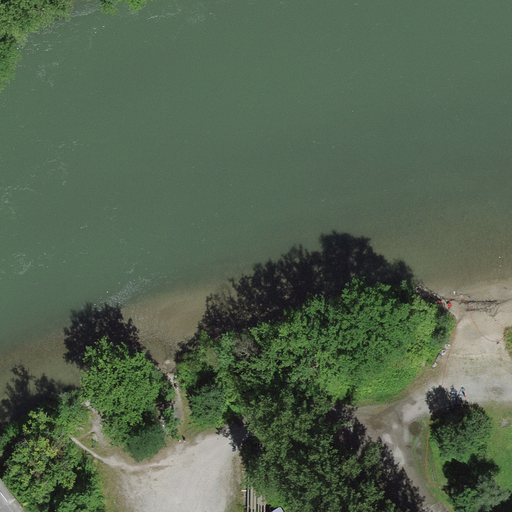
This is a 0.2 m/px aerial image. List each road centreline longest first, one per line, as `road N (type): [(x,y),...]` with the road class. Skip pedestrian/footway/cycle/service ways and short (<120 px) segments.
road 1 (track): [(351,393),(148,420),(150,511)]
road 2 (track): [(511,388),(485,381),(351,393)]
